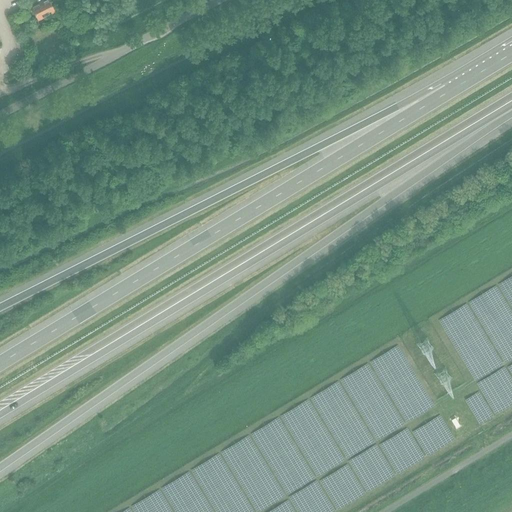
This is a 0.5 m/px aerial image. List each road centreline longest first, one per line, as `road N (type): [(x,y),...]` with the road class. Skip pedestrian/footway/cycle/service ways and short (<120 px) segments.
road 1 (trunk): [(0,467),(511,118)]
road 2 (trunk): [(0,411),(511,101)]
road 3 (trunk): [(450,89),(0,363)]
road 4 (trunk): [(450,89),(370,121),(0,307)]
road 5 (unclassified): [(0,114),(220,0)]
road 6 (unclassified): [(511,437),(389,511)]
